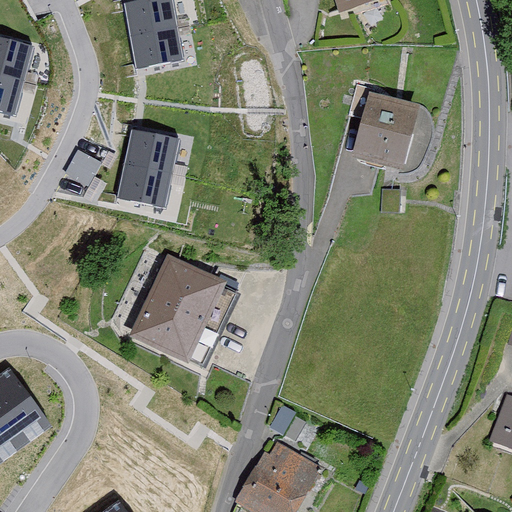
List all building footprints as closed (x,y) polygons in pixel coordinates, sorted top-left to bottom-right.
[(161,0),(134,4),(139,34),(177,28),(172,0),(161,0)] [(384,0),(328,0),(334,17),(385,1),(384,0)] [(139,34),(144,64),(182,57),(177,28),(139,34)] [(0,38),(0,73),(27,81),(36,48),(0,38)] [(0,73),(0,108),(19,113),(27,81),(0,73)] [(408,114),(362,98),(342,158),(388,174),(408,114)] [(142,132),(135,166),(172,174),(179,139),(142,132)] [(135,166),(128,201),(165,208),(172,174),(135,166)] [(215,285),(150,258),(116,336),(180,364),(215,285)] [(9,368),(0,374),(0,465),(53,427),(9,368)] [(511,400),(499,396),(480,444),(511,456),(511,400)] [(255,470),(304,501),(323,469),(278,441),(269,455),(266,452),(255,470)] [(235,502),(252,511),(296,511),(304,501),(255,470),(235,502)]
